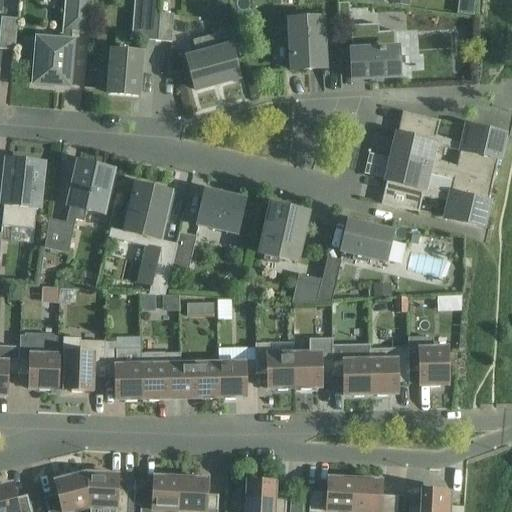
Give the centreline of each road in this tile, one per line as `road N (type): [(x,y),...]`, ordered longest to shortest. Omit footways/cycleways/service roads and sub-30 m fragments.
road 1 (residential): [(0,124),(136,135),(178,154),(299,184)]
road 2 (residential): [(224,441),(441,466),(511,437)]
road 3 (residential): [(511,428),(308,428),(224,441)]
road 4 (residential): [(68,437),(224,441)]
road 5 (residential): [(299,184),(341,195),(371,102)]
road 6 (residential): [(299,184),(315,103),(371,102)]
road 7 (residential): [(371,102),(502,101)]
